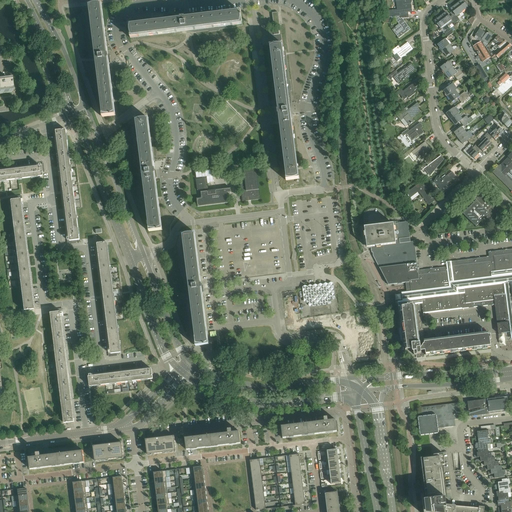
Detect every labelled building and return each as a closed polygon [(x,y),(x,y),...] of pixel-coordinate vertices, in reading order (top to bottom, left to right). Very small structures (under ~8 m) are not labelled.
[(396,17),(408,15),(408,12),(412,12),(410,2),(409,3),(408,0),(397,0),(397,1),(398,10),(388,11),(389,18),(396,17)] [(456,5),(462,12),(468,8),(466,6),(468,5),(466,2),(464,3),(462,0),(459,3),(456,5)] [(97,66),(96,66),(103,117),(115,115),(109,64),(101,4),(89,6),(90,12),(86,13),(89,39),(90,38),(92,48),(94,47),(96,61),(97,61),(97,66)] [(452,16),(457,23),(460,21),(457,16),(462,12),(456,5),(454,7),(453,7),(451,9),(454,14),(452,16)] [(185,20),(180,20),(180,19),(129,26),(130,38),(186,31),(186,30),(188,29),(190,29),(191,30),(194,30),(194,33),(209,31),(209,32),(219,31),(219,30),(235,27),(235,25),(242,24),(240,12),(189,18),(189,19),(187,20),(185,20),(185,19),(185,20)] [(440,17),(446,25),(451,20),(454,25),(457,23),(452,16),(450,17),(446,12),(443,15),(440,17)] [(408,15),(396,17),(396,18),(397,21),(399,24),(392,30),(398,38),(410,29),(406,24),(405,24),(402,20),(403,19),(409,18),(408,15)] [(446,25),(440,17),(438,19),(435,21),(440,29),(439,30),(440,31),(444,28),(443,27),(446,25)] [(481,42),(482,44),(483,43),(484,42),(487,43),(492,35),(489,32),(488,34),(487,33),(486,34),(484,32),(480,29),(475,35),(476,35),(474,38),(480,42),(480,41),(482,42),(481,42)] [(270,39),(270,45),(282,43),(281,35),(269,37),(270,39)] [(499,43),(503,39),(497,36),(493,41),(491,43),(492,43),(493,43),(495,45),(497,42),(499,43)] [(440,48),(442,51),(449,45),(445,39),(438,45),(440,48)] [(503,39),(499,43),(493,48),(492,49),(494,51),(499,47),(500,49),(507,42),(503,39)] [(482,44),(481,42),(473,47),(483,62),(490,58),(482,44)] [(397,54),(401,59),(408,53),(408,54),(409,53),(408,53),(413,49),(410,45),(409,45),(408,43),(399,49),(397,47),(391,51),(393,54),(394,56),(397,54)] [(491,57),(492,59),(496,56),(498,58),(507,50),(508,49),(511,46),(507,43),(495,54),(491,57)] [(280,115),(278,115),(286,180),(299,179),(289,100),(291,100),(290,91),(291,90),(290,81),(289,81),(285,51),(283,51),(282,44),(270,46),(277,106),(277,107),(278,106),(279,111),(280,115)] [(449,45),(442,51),(444,53),(446,56),(451,53),(453,55),(460,50),(458,47),(457,48),(456,47),(453,47),(452,48),(449,45)] [(443,71),(445,74),(452,68),(450,65),(452,64),(450,61),(440,68),(443,71)] [(392,79),(395,76),(397,78),(397,77),(400,81),(401,83),(407,78),(409,77),(408,75),(415,70),(411,64),(403,70),(402,71),(401,71),(398,74),(396,71),(389,76),(392,79)] [(454,70),(452,68),(445,74),(447,76),(449,79),(454,75),(456,78),(462,73),(460,70),(457,72),(455,70),(454,70)] [(499,80),(503,84),(510,77),(506,74),(499,80)] [(511,80),(509,78),(497,89),(503,95),(511,86),(511,80)] [(0,93),(12,92),(10,80),(0,80),(0,93)] [(400,94),(404,100),(407,98),(408,99),(409,99),(408,99),(416,93),(414,91),(416,89),(415,87),(417,85),(415,82),(403,92),(401,89),(394,94),(396,97),(400,94)] [(446,94),(448,97),(455,91),(457,89),(453,84),(443,91),(445,94),(446,94)] [(459,92),(457,89),(455,91),(448,97),(450,99),(449,99),(452,102),(458,98),(459,100),(467,95),(465,92),(459,96),(457,94),(459,92)] [(467,95),(459,100),(461,103),(472,95),(470,92),(467,95)] [(396,115),(398,118),(401,121),(404,119),(409,126),(414,122),(411,119),(420,112),(421,112),(418,108),(420,107),(420,106),(418,104),(417,103),(409,110),(407,107),(404,109),(396,115)] [(446,114),(450,120),(458,114),(454,108),(446,114)] [(502,122),(507,128),(511,122),(508,119),(510,117),(503,110),(501,112),(504,115),(504,116),(503,117),(502,120),(502,121),(502,122)] [(462,124),(468,119),(466,116),(462,119),(458,114),(450,120),(452,122),(454,125),(460,121),(462,124)] [(485,120),(489,124),(494,119),(490,114),(485,120)] [(462,124),(463,126),(464,126),(473,120),(471,117),(468,119),(462,124)] [(143,181),(149,232),(161,230),(158,199),(157,197),(155,179),(151,141),(148,119),(136,120),(136,127),(133,127),(136,153),(137,153),(138,162),(139,162),(141,162),(142,176),(144,176),(144,180),(143,180),(143,181)] [(423,128),(420,123),(420,124),(409,132),(408,129),(402,134),(404,136),(407,135),(412,141),(424,133),(421,129),(423,128)] [(454,133),(458,139),(468,132),(464,126),(463,126),(462,127),(454,133)] [(494,130),(499,136),(504,132),(498,126),(494,130)] [(67,241),(68,241),(68,244),(75,243),(75,240),(80,240),(79,240),(76,208),(69,154),(66,130),(59,131),(58,130),(56,130),(57,131),(56,131),(69,238),(67,238),(67,241)] [(488,133),(486,135),(491,140),(493,138),(495,140),(499,136),(494,130),(490,134),(488,133)] [(468,132),(458,139),(462,144),(468,140),(470,144),(476,137),(474,135),(471,137),(468,132)] [(480,141),(482,143),(487,148),(492,144),(489,141),(491,140),(486,135),(480,141)] [(409,154),(410,154),(412,152),(417,159),(417,160),(420,158),(422,160),(426,157),(424,154),(430,149),(427,145),(426,145),(425,143),(416,149),(415,147),(413,148),(407,152),(407,153),(407,152),(409,155),(410,155),(409,154)] [(476,145),(474,147),(479,152),(480,150),(483,153),(487,148),(482,143),(478,146),(476,145)] [(479,152),(474,147),(468,153),(476,160),(480,156),(477,153),(479,152)] [(511,152),(507,157),(508,158),(500,165),(492,172),(511,191),(511,152)] [(424,169),(430,176),(443,160),(439,157),(432,163),(430,160),(419,168),(422,171),(424,169)] [(0,171),(0,181),(41,176),(41,172),(43,172),(42,164),(39,165),(39,164),(37,165),(37,167),(0,171)] [(238,169),(242,202),(260,199),(256,168),(244,170),(244,169),(238,169)] [(214,170),(196,172),(196,178),(207,177),(207,183),(213,182),(213,176),(214,176),(214,170)] [(442,179),(441,180),(439,177),(434,181),(438,186),(440,184),(443,188),(448,185),(447,183),(455,177),(456,177),(452,172),(446,176),(445,175),(441,177),(442,179)] [(231,188),(208,191),(206,178),(196,179),(197,190),(204,190),(204,192),(201,192),(201,198),(197,199),(198,207),(229,203),(228,193),(231,193),(231,188)] [(406,194),(410,198),(419,192),(429,205),(434,201),(426,191),(427,190),(421,182),(406,194)] [(502,213),(493,204),(479,190),(468,202),(469,202),(472,205),(463,214),(476,227),(484,218),(491,224),(502,213)] [(23,310),(27,310),(30,310),(30,311),(32,310),(32,309),(33,309),(20,203),(19,199),(10,200),(9,200),(9,201),(13,232),(20,288),(23,308),(23,310)] [(399,223),(393,224),(396,244),(372,247),(373,256),(388,285),(408,283),(410,282),(409,281),(415,280),(419,280),(418,271),(414,241),(400,243),(400,239),(410,238),(408,224),(406,222),(399,223)] [(396,244),(393,224),(366,227),(365,233),(366,242),(369,247),(372,247),(396,244)] [(208,345),(201,285),(194,233),(182,235),(183,241),(179,242),(183,267),(184,267),(185,277),(187,276),(189,290),(190,295),(196,346),(208,345)] [(109,353),(109,356),(117,356),(116,353),(121,353),(121,352),(117,321),(110,266),(107,245),(107,243),(100,243),(100,242),(98,243),(98,244),(97,244),(111,353),(109,353)] [(511,249),(503,250),(505,271),(511,269),(511,266),(511,256),(511,255),(511,249)] [(503,250),(495,251),(498,272),(505,271),(503,250)] [(498,272),(495,251),(488,252),(489,257),(484,257),(487,280),(492,280),(491,273),(492,273),(492,272),(498,272)] [(475,259),(477,279),(482,279),(482,281),(487,280),(484,257),(475,259)] [(470,259),(458,261),(461,281),(468,280),(467,272),(471,272),(470,259)] [(475,259),(470,259),(471,272),(467,272),(468,280),(477,279),(475,259)] [(458,261),(451,261),(451,262),(453,282),(461,281),(458,261)] [(418,271),(419,280),(421,291),(425,290),(424,280),(429,280),(428,269),(418,271)] [(432,269),(428,269),(429,280),(424,280),(425,290),(435,289),(432,269)] [(416,291),(415,280),(409,281),(410,282),(408,283),(409,291),(411,291),(411,292),(416,291)] [(473,284),(468,285),(471,308),(481,307),(478,286),(474,287),(473,284)] [(333,294),(333,292),(333,291),(333,289),(332,285),(304,288),(304,294),(305,298),(306,297),(307,302),(309,302),(310,305),(310,306),(331,303),(330,302),(330,299),(333,299),(332,294),(333,294)] [(464,293),(460,294),(462,309),(471,308),(468,285),(463,286),(464,293)] [(506,289),(493,291),(495,305),(498,329),(498,334),(511,332),(506,289)] [(450,295),(452,310),(462,309),(460,294),(450,295)] [(431,297),(431,295),(426,295),(428,313),(435,312),(435,305),(437,305),(436,297),(431,297)] [(443,296),(445,311),(452,310),(450,295),(443,296)] [(435,305),(435,312),(445,311),(443,296),(436,297),(437,305),(435,305)] [(413,350),(413,351),(414,355),(415,356),(416,355),(416,354),(418,354),(419,357),(424,356),(424,355),(425,355),(490,347),(490,341),(491,341),(490,335),(489,335),(489,332),(424,341),(420,304),(412,305),(412,304),(407,305),(407,306),(400,307),(406,350),(413,349),(413,350)] [(50,313),(51,313),(54,345),(64,423),(71,422),(72,423),(74,423),(73,422),(74,422),(60,313),(63,313),(62,309),(55,310),(55,312),(50,313)] [(89,382),(90,387),(152,379),(153,379),(151,369),(92,376),(91,374),(89,375),(86,375),(87,383),(89,382)] [(487,399),(489,414),(509,412),(507,397),(487,399)] [(489,414),(487,399),(467,402),(469,417),(489,414)] [(453,420),(455,419),(462,419),(460,403),(421,407),(422,414),(422,416),(418,416),(418,417),(418,418),(417,418),(418,421),(418,422),(418,426),(419,426),(418,427),(419,430),(420,431),(419,431),(419,435),(420,435),(421,435),(421,436),(424,435),(425,435),(429,435),(429,434),(430,434),(430,435),(433,434),(434,433),(434,434),(438,434),(438,433),(438,432),(439,432),(439,428),(438,429),(438,428),(444,427),(444,428),(453,426),(453,420)] [(328,422),(328,421),(327,417),(320,418),(320,423),(282,428),(282,426),(281,426),(283,438),(337,432),(336,421),(328,422)] [(187,450),(240,444),(241,444),(239,432),(239,433),(235,433),(235,429),(231,429),(223,430),(224,435),(186,439),(185,438),(187,450)] [(475,436),(475,439),(488,437),(488,435),(489,435),(489,430),(481,431),(481,433),(479,434),(479,436),(475,436)] [(176,451),(174,440),(174,436),(155,439),(145,440),(147,455),(152,454),(176,451)] [(122,443),(112,444),(93,446),(93,448),(95,461),(120,458),(124,458),(122,443)] [(29,459),(29,457),(29,458),(30,470),(31,469),(84,463),(85,463),(83,451),(83,452),(45,457),(44,452),(36,453),(33,454),(33,458),(29,459)] [(482,456),(482,457),(482,459),(478,459),(478,462),(485,461),(488,461),(487,458),(492,458),(492,457),(491,453),(489,453),(489,454),(484,454),(484,456),(482,456)] [(460,502),(454,454),(420,458),(425,499),(446,496),(447,511),(485,511),(484,499),(460,502)] [(495,457),(492,457),(492,458),(487,458),(488,461),(485,461),(485,463),(481,463),(482,466),(489,465),(491,465),(491,463),(496,462),(496,461),(495,457)] [(499,466),(498,461),(496,461),(496,462),(491,463),(491,465),(489,465),(489,467),(485,468),(485,470),(492,469),(495,469),(495,467),(499,466)] [(492,469),(492,471),(488,472),(489,474),(495,474),(495,473),(498,473),(498,471),(502,470),(502,465),(499,466),(495,467),(495,469),(492,469)] [(202,466),(190,468),(191,474),(192,474),(203,473),(202,466)] [(495,473),(495,474),(496,476),(492,476),(492,479),(505,477),(505,475),(506,475),(505,470),(502,470),(498,471),(498,473),(495,473)] [(153,472),(154,479),(166,478),(167,477),(166,471),(153,472)] [(114,484),(123,483),(122,476),(109,478),(110,485),(114,484)] [(496,485),(496,488),(509,486),(509,483),(510,483),(509,478),(502,479),(502,482),(499,482),(499,484),(496,485)] [(74,489),(85,488),(86,487),(86,481),(73,483),(74,489)] [(14,497),(15,496),(26,495),(26,488),(13,490),(14,497)] [(339,511),(337,492),(326,493),(328,511),(339,511)] [(509,502),(509,498),(499,499),(499,503),(498,503),(498,506),(502,505),(505,504),(505,503),(509,502)] [(498,508),(499,510),(511,509),(511,506),(511,501),(509,502),(505,503),(505,504),(502,505),(502,507),(498,508)]
